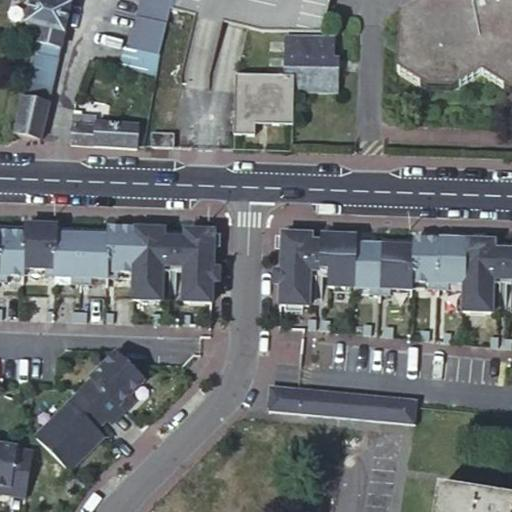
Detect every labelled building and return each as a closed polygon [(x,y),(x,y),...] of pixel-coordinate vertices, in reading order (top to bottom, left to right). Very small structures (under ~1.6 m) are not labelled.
[(33,0),(28,21),(42,25),(37,44),(63,50),(74,0),(33,0)] [(174,0),(141,0),(138,17),(169,24),(173,9),(174,0)] [(174,0),(173,9),(188,12),(265,31),(324,33),(331,0),(174,0)] [(511,0),(429,0),(402,14),(400,71),(430,89),(456,90),(484,74),(511,91),(511,0)] [(173,9),(169,24),(184,29),(188,12),(173,9)] [(138,17),(131,49),(162,55),(169,24),(138,17)] [(335,40),(286,38),(285,81),(236,79),(234,139),(255,139),(255,127),(292,128),(292,97),(339,98),(339,62),(334,61),(335,40)] [(63,50),(37,44),(24,100),(50,106),(63,50)] [(162,55),(131,49),(125,47),(119,73),(157,81),(162,55)] [(41,143),(50,106),(24,100),(15,137),(41,143)] [(102,149),(139,151),(141,128),(89,124),(88,130),(73,129),(72,148),(102,149)] [(175,137),(154,136),(154,148),(175,148),(175,137)] [(23,227),(23,235),(22,268),(43,269),(43,277),(53,277),(55,236),(55,228),(23,227)] [(107,230),(106,238),(105,279),(115,279),(116,271),(133,272),(134,231),(107,230)] [(158,231),(134,231),(133,272),(132,299),(160,300),(161,278),(156,278),(157,264),(172,265),(173,241),(157,240),(158,231)] [(189,241),(173,241),(172,265),(188,265),(188,278),(183,278),(182,300),(211,301),(213,233),(189,233),(189,241)] [(23,235),(0,234),(0,282),(5,283),(5,275),(21,276),(22,268),(23,235)] [(80,237),(55,236),(53,277),(69,277),(69,285),(79,285),(80,237)] [(283,236),(280,304),(308,305),(309,283),(304,283),(305,269),(321,270),(321,246),(306,245),(306,237),(283,236)] [(106,238),(80,237),(79,285),(89,286),(89,278),(105,279),(106,238)] [(322,237),(321,246),(321,270),(328,270),(327,285),(333,285),(333,290),(349,291),(349,286),(355,286),(357,247),(357,238),(322,237)] [(414,241),(413,249),(412,281),(428,281),(428,289),(439,289),(441,242),(414,241)] [(465,242),(441,242),(439,289),(449,290),(450,282),(464,283),(465,242)] [(489,243),(465,242),(464,283),(463,310),(491,311),(492,289),(487,289),(487,276),(504,276),(505,252),(489,252),(489,243)] [(383,248),(357,247),(355,286),(371,286),(371,294),(381,295),(383,248)] [(383,248),(381,295),(391,295),(391,288),(412,288),(412,281),(413,249),(383,248)] [(91,378),(78,391),(104,416),(107,418),(119,406),(124,411),(135,400),(130,395),(144,380),(115,351),(89,376),(91,378)] [(272,383),(270,404),(416,422),(419,399),(400,397),(399,404),(380,401),(380,405),(359,402),(360,399),(322,394),(322,398),(298,395),(298,391),(285,390),(285,384),(272,383)] [(78,391),(33,436),(67,469),(81,455),(75,450),(96,430),(94,428),(104,416),(78,391)] [(119,406),(107,418),(112,423),(124,411),(119,406)] [(75,450),(81,455),(101,435),(96,430),(75,450)] [(15,447),(0,444),(0,491),(6,493),(8,486),(24,489),(30,452),(15,449),(15,447)] [(8,486),(6,493),(22,496),(24,489),(8,486)] [(511,511),(511,504),(439,493),(435,511),(511,511)]
